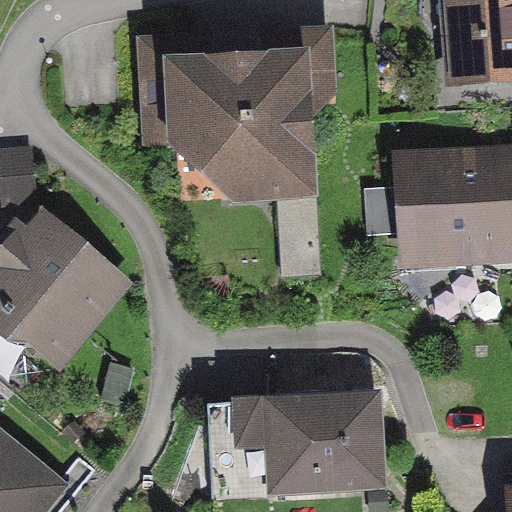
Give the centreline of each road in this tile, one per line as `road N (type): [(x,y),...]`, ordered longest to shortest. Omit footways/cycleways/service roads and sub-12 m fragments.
road 1 (residential): [(15,93),(36,123),(141,216),(165,265),(158,407),(136,460),(98,511)]
road 2 (residential): [(104,0),(52,21),(22,64),(15,93)]
